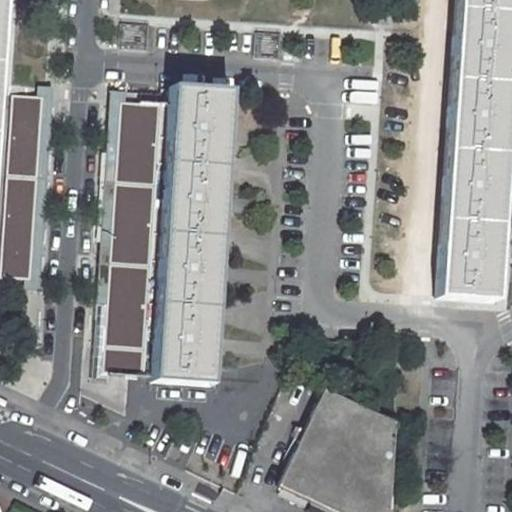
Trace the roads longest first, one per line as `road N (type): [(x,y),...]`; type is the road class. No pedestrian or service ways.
road 1 (residential): [(463,511),(476,342),(451,321),(318,309),(329,82),(80,59)]
road 2 (residential): [(17,451),(55,384),(80,59)]
road 3 (unknown): [(197,226),(217,71)]
road 4 (secondary): [(141,511),(17,451)]
road 5 (unknown): [(70,192),(197,226)]
road 6 (unknown): [(197,226),(321,248)]
